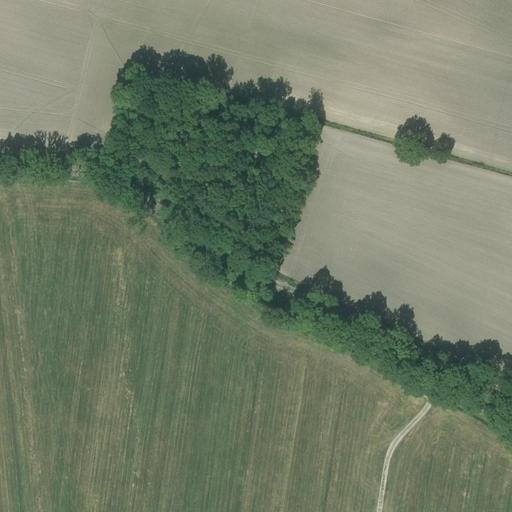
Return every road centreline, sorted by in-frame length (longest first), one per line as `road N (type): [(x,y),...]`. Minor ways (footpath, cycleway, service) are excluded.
road 1 (track): [(0,160),(102,171),(272,284),(511,396)]
road 2 (track): [(443,365),(430,401),(393,442),(378,511)]
